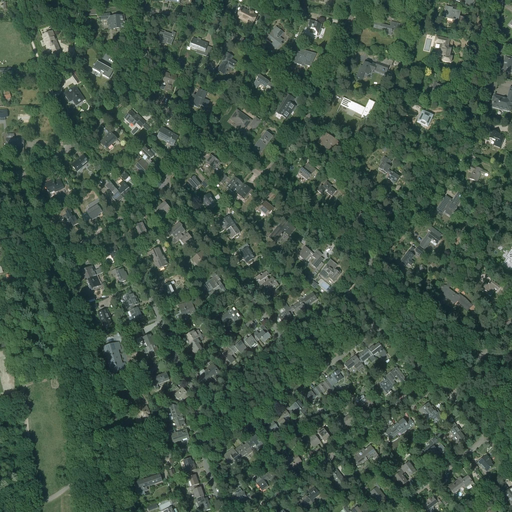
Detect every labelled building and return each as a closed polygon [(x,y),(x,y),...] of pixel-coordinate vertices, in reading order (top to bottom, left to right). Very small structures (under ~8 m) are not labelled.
[(443,18),(458,21),(461,12),(450,9),(450,8),(445,6),(443,18)] [(237,18),(243,21),(243,20),(246,21),(246,22),(252,25),(257,16),(243,9),(241,13),(240,12),(237,18)] [(112,30),(125,29),(123,16),(110,17),(110,15),(101,15),(101,20),(108,20),(109,24),(111,24),(112,30)] [(381,20),(376,18),(374,28),(385,31),(385,32),(385,34),(391,36),(392,33),(392,31),(398,33),(400,24),(391,22),(390,27),(380,25),(381,20)] [(322,25),(315,23),(316,22),(310,21),(308,26),(309,26),(309,29),(311,29),(310,34),(317,36),(317,34),(319,34),(322,25)] [(279,39),(284,33),(276,27),(265,40),(265,41),(268,37),(271,40),(271,39),(274,42),(272,46),(276,49),(275,49),(277,51),(277,50),(278,50),(282,45),(283,44),(281,43),(282,41),(279,39)] [(56,47),(55,45),(57,44),(52,32),(49,33),(49,32),(46,33),(46,34),(43,35),(45,40),(44,41),(45,44),(46,45),(47,48),(51,47),(54,56),(61,54),(58,47),(56,47)] [(172,32),(171,36),(168,35),(169,33),(164,32),(164,33),(160,32),(159,41),(171,46),(176,33),(172,32)] [(442,44),(447,45),(448,40),(436,37),(435,43),(442,44)] [(193,38),(190,47),(201,51),(201,50),(205,51),(203,55),(208,57),(211,48),(207,46),(208,44),(193,38)] [(442,44),(441,49),(439,57),(442,58),(442,61),(451,63),(452,57),(449,57),(451,49),(447,49),(448,46),(447,45),(442,44)] [(305,52),(305,54),(297,52),(294,64),(302,66),(302,64),(305,65),(307,66),(310,67),(315,55),(313,54),(305,52)] [(236,63),(231,60),(229,59),(231,56),(227,53),(222,62),(223,62),(217,71),(224,75),(226,72),(225,71),(228,66),(232,68),(236,63)] [(505,57),(503,63),(503,65),(501,71),(511,73),(511,68),(511,64),(511,57),(509,57),(509,58),(505,57)] [(361,66),(356,78),(361,80),(364,73),(369,74),(370,70),(374,72),(375,69),(386,73),(389,66),(391,67),(393,61),(386,59),(385,61),(381,60),(380,63),(377,62),(377,63),(377,62),(376,65),(372,64),(372,66),(365,63),(363,67),(361,66)] [(114,71),(97,62),(93,70),(101,74),(102,72),(104,74),(103,76),(109,80),(114,71)] [(168,83),(166,88),(162,86),(161,90),(165,91),(165,92),(171,94),(174,85),(177,77),(166,73),(163,81),(168,83)] [(276,87),(260,76),(252,87),(256,90),(260,84),(265,88),(267,85),(271,88),(270,91),(272,93),(276,87)] [(442,97),(442,93),(444,85),(435,83),(432,94),(442,97)] [(494,96),(493,101),(494,102),(494,103),(493,103),(493,105),(493,106),(493,107),(499,109),(499,108),(503,109),(503,110),(509,111),(510,106),(511,106),(511,103),(511,86),(507,99),(506,99),(506,100),(502,98),(494,96)] [(69,91),(64,94),(66,97),(65,97),(67,100),(68,100),(70,102),(74,99),(77,105),(84,100),(75,87),(71,90),(69,92),(69,91)] [(207,108),(209,101),(204,99),(206,92),(199,89),(196,96),(195,96),(194,98),(192,98),(190,105),(198,108),(199,105),(207,108)] [(289,96),(286,101),(283,105),(284,106),(279,114),(287,119),(290,114),(289,114),(291,111),(292,111),(295,107),(291,104),(294,99),(289,96)] [(352,103),(352,102),(344,98),(337,112),(340,106),(362,116),(361,117),(367,120),(375,103),(369,100),(365,109),(352,103)] [(238,125),(236,127),(241,131),(242,130),(244,127),(245,128),(246,126),(245,125),(246,123),(248,124),(250,121),(237,111),(235,114),(235,115),(233,117),(231,120),(234,122),(238,125)] [(428,115),(428,114),(423,111),(418,121),(424,124),(424,126),(427,127),(432,117),(428,115)] [(139,116),(137,115),(136,116),(131,112),(124,119),(130,124),(131,123),(134,126),(136,123),(141,128),(142,126),(145,124),(146,123),(139,116)] [(177,138),(162,129),(158,137),(173,146),(177,138)] [(265,133),(259,141),(254,148),(260,152),(265,145),(266,145),(267,145),(273,137),(267,132),(265,133)] [(324,132),(317,143),(332,153),(340,143),(324,132)] [(505,137),(492,132),(489,139),(495,141),(494,143),(495,144),(494,146),(500,149),(505,137)] [(107,149),(117,140),(111,133),(106,137),(106,138),(101,143),(107,149)] [(24,138),(6,138),(6,149),(19,149),(19,152),(24,152),(24,138)] [(151,150),(149,152),(145,148),(141,152),(145,156),(143,160),(150,166),(153,164),(150,161),(154,157),(156,154),(151,150)] [(84,156),(72,166),(77,172),(89,162),(84,156)] [(211,156),(205,163),(214,170),(220,163),(211,156)] [(388,170),(390,167),(388,165),(390,161),(384,157),(381,161),(382,162),(378,168),(381,170),(380,171),(384,174),(385,172),(386,173),(386,172),(388,170)] [(148,168),(150,166),(143,160),(136,167),(144,175),(149,170),(148,168)] [(307,181),(316,170),(308,164),(303,170),(302,169),(298,173),(307,181)] [(474,167),(474,168),(470,166),(469,170),(472,172),(469,179),(476,183),(480,174),(487,178),(489,174),(482,171),(474,167)] [(391,172),(388,170),(386,172),(389,175),(387,178),(390,181),(393,183),(394,183),(398,177),(396,176),(397,174),(395,172),(393,174),(391,172)] [(124,181),(123,181),(119,185),(121,188),(117,191),(123,198),(124,199),(131,193),(130,192),(132,191),(129,188),(124,182),(125,182),(130,177),(125,173),(120,177),(124,181)] [(224,175),(219,181),(223,184),(227,178),(224,175)] [(194,177),(188,182),(195,191),(201,185),(194,177)] [(236,194),(243,185),(234,178),(226,187),(235,195),(236,194)] [(207,180),(202,184),(206,189),(211,185),(207,180)] [(60,181),(54,183),(53,182),(45,185),(49,194),(57,190),(58,191),(64,189),(60,181)] [(336,191),(331,187),(332,186),(327,182),(323,187),(321,186),(317,191),(322,195),(325,192),(332,197),(334,194),(336,195),(339,192),(337,190),(336,191)] [(123,198),(117,191),(111,183),(106,187),(108,190),(109,189),(115,196),(112,199),(116,204),(123,198)] [(244,184),(243,185),(236,194),(245,201),(250,195),(252,197),(255,193),(244,184)] [(202,200),(204,203),(205,203),(211,210),(217,205),(209,195),(202,200)] [(451,200),(445,196),(435,211),(441,215),(444,211),(445,212),(444,213),(450,217),(458,204),(452,201),(451,202),(450,202),(451,200)] [(489,203),(487,206),(487,207),(492,210),(493,208),(494,209),(496,207),(493,205),(494,203),(486,198),(484,200),(489,203)] [(265,202),(256,213),(259,215),(262,212),(267,217),(274,209),(265,202)] [(158,209),(159,211),(158,213),(160,216),(164,212),(166,215),(171,210),(165,203),(158,209)] [(98,206),(87,213),(92,221),(97,218),(96,217),(102,213),(98,206)] [(78,224),(77,221),(74,217),(72,218),(70,214),(72,213),(70,209),(65,212),(67,215),(63,217),(68,226),(72,224),(73,227),(78,224)] [(364,217),(361,215),(362,214),(360,212),(356,217),(357,217),(353,222),(357,225),(360,221),(365,225),(368,222),(363,218),(364,217)] [(227,231),(235,226),(229,217),(219,225),(222,230),(225,228),(227,231)] [(269,238),(274,242),(279,237),(281,238),(285,233),(289,236),(295,230),(285,221),(281,225),(280,225),(269,238)] [(135,229),(140,239),(148,235),(142,224),(138,226),(139,227),(135,229)] [(181,235),(184,233),(185,232),(182,228),(182,227),(180,224),(168,233),(171,237),(172,236),(175,240),(176,240),(181,235)] [(235,226),(227,231),(232,239),(240,234),(235,226)] [(429,232),(426,237),(421,242),(427,246),(431,241),(436,245),(440,240),(439,239),(441,236),(430,227),(427,231),(429,232)] [(181,235),(176,240),(178,242),(180,240),(186,247),(189,245),(187,242),(188,241),(189,243),(193,240),(188,234),(183,237),(181,235)] [(244,250),(240,253),(247,264),(247,263),(249,265),(253,262),(251,260),(254,258),(247,248),(249,247),(247,244),(242,247),(244,250)] [(108,248),(108,249),(104,250),(107,257),(111,255),(112,258),(119,255),(115,245),(108,248)] [(316,269),(323,260),(315,253),(314,254),(305,247),(301,252),(300,251),(297,254),(304,260),(306,257),(307,258),(309,256),(308,255),(310,253),(313,256),(312,257),(316,259),(311,265),(316,269)] [(414,249),(412,247),(408,252),(401,261),(407,266),(408,264),(411,266),(414,263),(411,260),(414,256),(411,254),(414,249)] [(151,262),(153,261),(162,257),(159,249),(148,254),(151,262)] [(511,250),(511,252),(510,251),(506,257),(507,259),(503,265),(509,269),(509,268),(511,270),(511,268),(511,250)] [(202,251),(200,253),(192,259),(199,267),(206,261),(202,255),(204,254),(202,251)] [(162,257),(153,261),(157,270),(168,265),(164,256),(162,257)] [(327,265),(320,274),(322,276),(323,276),(327,279),(328,278),(334,282),(340,274),(341,273),(340,272),(339,271),(338,271),(337,272),(334,270),(337,266),(333,263),(329,267),(327,265)] [(102,268),(94,271),(93,272),(91,267),(82,271),(85,277),(86,277),(87,280),(96,276),(96,275),(104,272),(102,268)] [(124,273),(125,272),(124,269),(119,272),(118,269),(112,271),(114,275),(116,274),(120,283),(128,280),(127,275),(126,276),(124,273)] [(262,284),(269,280),(267,278),(269,276),(267,272),(262,275),(261,274),(254,279),(256,282),(259,281),(259,282),(258,283),(260,286),(262,284)] [(219,287),(222,285),(223,284),(221,281),(220,282),(219,280),(220,280),(217,275),(205,284),(208,288),(211,286),(213,290),(219,287)] [(96,276),(87,280),(92,289),(100,285),(98,281),(99,281),(96,276)] [(269,280),(262,284),(266,290),(269,288),(271,291),(278,286),(273,277),(269,280)] [(307,283),(315,289),(318,285),(313,281),(314,279),(311,277),(307,283)] [(497,291),(500,288),(492,282),(489,285),(488,284),(487,285),(484,283),(479,290),(483,293),(484,291),(487,293),(489,290),(492,292),(494,289),(497,291)] [(167,293),(166,293),(168,298),(176,294),(171,283),(164,286),(167,293)] [(219,287),(213,290),(208,294),(211,298),(214,295),(217,299),(228,291),(226,287),(221,290),(219,287)] [(458,296),(448,289),(443,295),(455,304),(459,299),(462,302),(460,305),(467,311),(472,306),(465,299),(459,295),(458,296)] [(312,293),(303,299),(301,296),(299,298),(301,301),(304,305),(306,303),(308,306),(317,300),(312,293)] [(135,297),(133,294),(132,295),(131,294),(127,295),(127,297),(126,297),(127,300),(124,302),(128,312),(130,311),(135,309),(134,306),(138,304),(136,299),(135,297)] [(191,301),(179,306),(183,317),(195,312),(191,301)] [(292,306),(289,308),(292,312),(295,311),(297,314),(306,308),(304,305),(301,301),(292,307),(292,306)] [(286,312),(279,317),(283,324),(291,318),(290,317),(291,316),(291,315),(293,314),(292,312),(289,308),(286,303),(282,306),(286,312)] [(228,312),(228,313),(220,318),(223,323),(232,317),(235,322),(241,317),(235,307),(228,312)] [(134,321),(142,317),(138,308),(135,309),(130,311),(132,317),(128,319),(131,324),(135,322),(134,321)] [(107,310),(98,313),(100,319),(101,319),(104,326),(111,324),(110,320),(110,319),(107,310)] [(257,331),(253,334),(259,340),(259,341),(260,340),(263,343),(265,341),(271,336),(268,333),(267,333),(266,332),(268,331),(263,325),(261,326),(260,328),(263,331),(259,335),(257,331)] [(202,336),(198,330),(195,333),(194,332),(189,335),(189,334),(185,337),(188,340),(187,341),(189,344),(201,336),(202,336)] [(259,340),(253,334),(245,342),(243,340),(241,342),(246,347),(248,345),(251,349),(258,344),(257,342),(259,340)] [(148,348),(155,345),(151,335),(142,339),(143,343),(145,342),(148,348)] [(201,336),(189,344),(192,348),(191,349),(194,355),(198,352),(197,351),(201,348),(198,344),(200,343),(199,341),(203,339),(201,336)] [(241,342),(234,347),(233,346),(233,347),(230,344),(227,346),(228,347),(234,354),(237,351),(241,355),(247,349),(246,347),(241,342)] [(118,343),(104,347),(112,374),(126,369),(124,364),(121,364),(117,350),(120,349),(118,343)] [(155,344),(155,345),(148,348),(142,350),(144,355),(152,352),(155,358),(160,356),(155,344)] [(368,350),(373,356),(378,352),(382,358),(387,355),(379,344),(374,347),(373,346),(368,350)] [(225,350),(226,351),(222,354),(226,358),(222,361),(227,367),(235,361),(231,356),(234,354),(228,347),(225,350)] [(367,349),(356,357),(362,364),(369,358),(372,362),(376,359),(373,356),(368,350),(367,349)] [(362,364),(356,357),(344,366),(348,371),(354,366),(358,371),(364,367),(362,364)] [(203,370),(210,378),(213,375),(216,378),(220,374),(213,365),(205,372),(203,370)] [(385,376),(386,377),(393,386),(395,384),(394,382),(396,380),(395,379),(397,377),(402,383),(406,380),(397,367),(385,376)] [(210,378),(203,370),(198,375),(200,377),(197,380),(202,385),(210,378)] [(332,375),(326,379),(332,387),(343,378),(339,373),(341,372),(339,370),(336,372),(334,372),(334,373),(334,374),(332,374),(333,374),(332,375)] [(157,385),(169,380),(166,373),(154,378),(156,383),(153,384),(152,383),(150,384),(151,388),(154,387),(155,391),(159,389),(157,385)] [(393,386),(386,377),(385,377),(384,376),(382,378),(385,381),(380,385),(387,394),(385,395),(386,396),(391,392),(390,390),(392,389),(391,389),(394,387),(393,386)] [(322,383),(315,388),(320,394),(322,392),(323,393),(327,390),(332,396),(337,393),(332,387),(326,379),(327,380),(323,384),(322,383)] [(189,396),(182,388),(178,384),(171,390),(173,392),(177,389),(179,392),(174,396),(178,400),(180,398),(183,401),(189,396)] [(320,394),(315,388),(306,395),(311,401),(320,394)] [(357,401),(356,402),(358,404),(357,404),(363,411),(368,406),(369,407),(373,404),(367,397),(364,399),(363,396),(362,397),(361,397),(360,398),(359,399),(358,400),(357,401)] [(305,407),(303,408),(298,401),(289,408),(291,411),(294,408),(298,412),(297,413),(299,415),(302,413),(304,417),(310,413),(305,407)] [(429,416),(435,411),(432,406),(431,407),(428,404),(421,409),(427,417),(429,416)] [(174,420),(184,416),(183,414),(180,413),(178,407),(171,405),(169,408),(170,412),(171,411),(173,415),(172,416),(170,416),(169,417),(170,421),(174,420)] [(139,414),(139,415),(140,416),(141,416),(142,416),(142,417),(141,425),(152,421),(150,417),(151,417),(147,406),(140,409),(141,412),(140,413),(139,414)] [(289,408),(275,419),(280,426),(286,422),(285,421),(294,414),(291,411),(289,408)] [(435,411),(429,416),(432,421),(434,424),(442,418),(439,415),(440,414),(437,410),(435,411)] [(342,418),(338,421),(336,422),(339,426),(341,424),(344,429),(349,425),(354,420),(350,415),(344,420),(342,418)] [(185,420),(184,416),(174,420),(177,429),(186,426),(184,420),(185,420)] [(267,425),(268,427),(265,429),(270,436),(281,427),(280,426),(275,419),(272,421),(273,423),(271,425),(269,423),(267,425)] [(411,421),(407,424),(403,419),(397,424),(398,425),(395,427),(399,432),(401,435),(414,425),(411,420),(411,421)] [(399,432),(395,427),(394,426),(394,425),(385,432),(390,439),(399,432)] [(457,426),(450,432),(454,437),(452,439),(456,444),(464,438),(458,430),(460,429),(457,426)] [(324,429),(315,436),(319,441),(322,439),(324,443),(331,438),(324,429)] [(186,430),(176,433),(175,430),(168,432),(169,436),(171,435),(173,443),(181,441),(181,440),(189,437),(186,430)] [(319,441),(315,436),(314,434),(307,440),(314,448),(320,443),(319,441)] [(256,435),(246,443),(247,444),(251,449),(255,446),(258,449),(263,445),(262,444),(265,442),(261,437),(259,439),(256,435)] [(137,440),(129,442),(122,443),(123,448),(130,447),(131,453),(138,452),(136,444),(144,442),(143,437),(137,439),(137,440)] [(431,445),(428,448),(421,452),(425,457),(431,452),(436,458),(440,455),(433,446),(438,442),(435,438),(428,442),(431,445)] [(241,446),(234,450),(241,459),(245,456),(246,457),(253,452),(251,449),(247,444),(242,447),(241,446)] [(360,451),(368,461),(371,458),(374,462),(379,458),(370,446),(365,450),(363,449),(360,451)] [(241,459),(234,450),(229,454),(228,453),(225,456),(228,467),(235,462),(236,463),(241,459)] [(362,465),(368,461),(360,451),(357,454),(358,456),(352,460),(358,468),(362,465)] [(286,462),(291,469),(298,464),(299,465),(301,462),(296,455),(286,462)] [(478,463),(484,470),(486,468),(488,470),(493,466),(490,464),(491,463),(485,456),(478,463)] [(192,465),(190,459),(183,461),(186,469),(183,470),(185,474),(196,470),(194,464),(192,465)] [(408,463),(403,467),(402,466),(400,468),(404,473),(406,471),(410,476),(416,472),(408,463)] [(471,463),(467,466),(472,472),(476,470),(471,463)] [(397,470),(399,473),(394,477),(401,486),(407,482),(403,476),(405,475),(404,473),(400,468),(397,470)] [(261,473),(267,482),(269,480),(273,484),(278,479),(272,471),(269,473),(266,473),(264,470),(261,473)] [(346,478),(344,480),(336,470),(330,475),(339,487),(345,482),(347,485),(350,483),(346,478)] [(195,475),(192,476),(191,472),(185,474),(186,479),(189,478),(192,487),(197,486),(199,485),(195,475)] [(267,482),(261,473),(256,477),(258,479),(255,481),(262,492),(268,487),(265,483),(267,482)] [(144,491),(145,491),(144,488),(162,482),(160,476),(135,484),(138,493),(140,493),(144,491)] [(458,480),(463,486),(464,489),(470,485),(471,486),(474,484),(467,476),(462,480),(460,477),(457,479),(458,480)] [(463,486),(458,480),(448,487),(453,494),(463,486)] [(375,485),(377,488),(371,493),(379,504),(386,499),(379,490),(382,488),(378,483),(375,485)] [(511,488),(508,490),(505,486),(500,490),(508,501),(510,500),(511,502),(511,488)] [(308,498),(314,505),(316,503),(314,500),(320,495),(314,487),(307,492),(310,496),(308,498)] [(200,488),(198,489),(193,490),(197,499),(204,497),(200,488)] [(244,492),(243,492),(240,489),(234,493),(236,495),(235,496),(239,505),(248,501),(244,492)] [(314,505),(308,498),(305,494),(296,501),(302,508),(306,505),(310,509),(314,506),(314,505)] [(207,499),(203,500),(202,497),(195,500),(196,503),(197,503),(198,507),(201,506),(203,511),(211,509),(207,499)] [(437,498),(434,500),(432,497),(422,505),(425,509),(423,510),(424,511),(426,511),(427,511),(432,511),(433,511),(433,510),(433,508),(432,507),(437,503),(438,505),(441,503),(437,498)]
